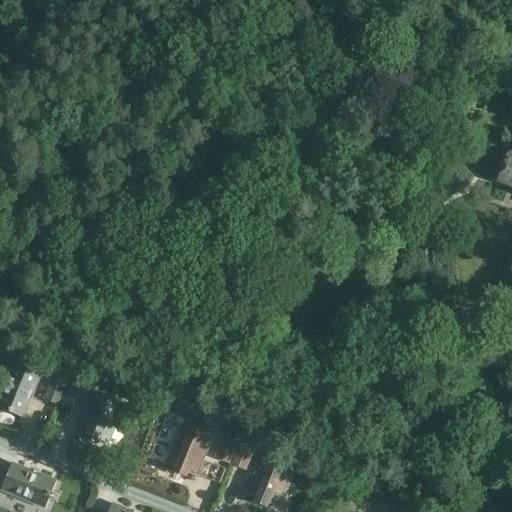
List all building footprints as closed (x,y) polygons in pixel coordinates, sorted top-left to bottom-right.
[(510,158),(507,157),(499,181),(511,184),(511,152),(510,158)] [(0,408),(22,417),(39,374),(13,364),(0,395),(0,408)] [(42,400),(58,406),(66,386),(50,380),(42,400)] [(60,402),(75,408),(83,387),(69,381),(60,402)] [(106,443),(122,404),(94,393),(78,432),(85,435),(83,438),(97,444),(98,440),(106,443)] [(234,419),(238,424),(245,419),(241,413),(234,419)] [(194,476),(210,437),(182,426),(166,465),(173,468),(171,472),(186,478),(188,474),(194,476)] [(237,445),(222,438),(214,458),(229,464),(237,445)] [(230,465),(245,471),(253,451),(238,445),(230,465)] [(275,507),(291,468),(262,456),(247,495),(254,498),(252,502),(267,508),(269,504),(275,507)] [(44,507),(54,482),(12,465),(1,491),(44,507)] [(322,485),(319,495),(340,502),(343,492),(347,483),(325,476),(322,485)]
